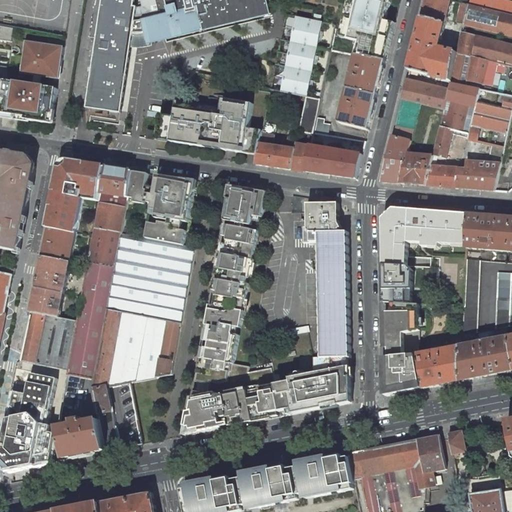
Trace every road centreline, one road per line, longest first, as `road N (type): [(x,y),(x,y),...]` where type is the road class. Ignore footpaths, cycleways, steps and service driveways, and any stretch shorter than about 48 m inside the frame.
road 1 (residential): [(366,193),(0,136)]
road 2 (residential): [(369,416),(366,193)]
road 3 (secondary): [(369,416),(163,456)]
road 4 (residential): [(366,193),(415,0)]
road 5 (secondary): [(163,456),(0,489)]
road 6 (residential): [(511,204),(366,193)]
road 7 (secondary): [(511,388),(369,416)]
